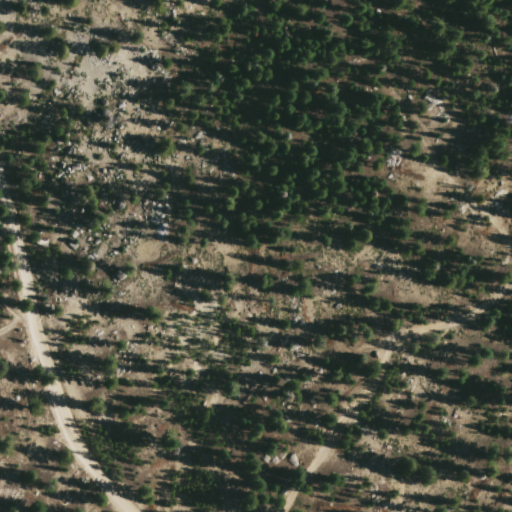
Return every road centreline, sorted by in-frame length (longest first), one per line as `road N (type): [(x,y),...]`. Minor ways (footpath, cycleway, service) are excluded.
road 1 (track): [(131,511),(81,456),(56,394),(0,185)]
road 2 (track): [(277,511),(402,339),(476,308),(511,276)]
